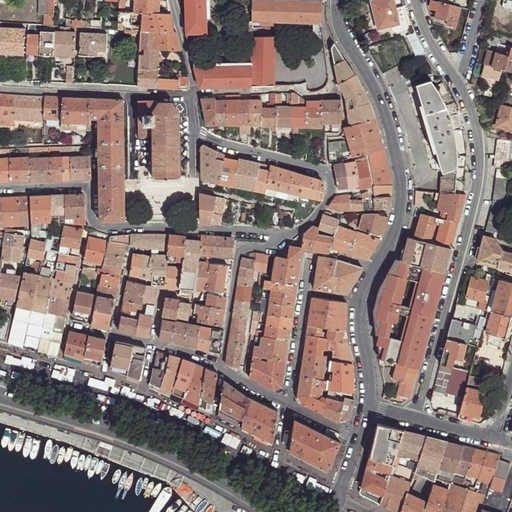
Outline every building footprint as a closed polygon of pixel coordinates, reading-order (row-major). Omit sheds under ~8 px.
[(45,25),(53,25),(54,2),(54,0),(46,0),(45,14),(45,25)] [(159,13),(159,0),(134,0),(134,12),(143,12),(159,13)] [(185,0),(186,33),(206,33),(205,0),(185,0)] [(321,22),(322,0),(317,0),(252,0),(251,21),(319,22),(321,22)] [(391,26),(399,24),(396,8),(393,0),(375,0),(372,1),(378,29),(391,26)] [(461,7),(436,0),(431,0),(430,5),(431,7),(431,8),(437,9),(435,17),(448,20),(447,24),(456,27),(461,7)] [(399,24),(391,26),(392,30),(397,33),(406,31),(409,26),(404,6),(396,8),(399,24)] [(132,18),(132,12),(125,11),(119,11),(119,21),(118,29),(119,29),(132,29),(132,18)] [(174,31),(169,14),(159,13),(143,12),(143,19),(142,30),(174,32),(174,31)] [(141,30),(142,30),(143,19),(132,18),(132,29),(137,30),(141,30)] [(97,27),(103,28),(104,20),(91,19),(91,22),(91,27),(97,27)] [(108,28),(118,29),(119,21),(104,20),(103,28),(108,28)] [(2,28),(2,22),(0,22),(0,52),(25,53),(26,29),(2,28)] [(262,27),(251,27),(251,36),(262,37),(262,27)] [(54,31),(42,30),(42,31),(41,34),(40,54),(53,55),(54,31)] [(176,31),(174,31),(174,32),(142,30),(141,30),(140,48),(141,48),(161,49),(181,50),(176,31)] [(60,31),(54,31),(53,55),(75,56),(76,32),(70,32),(60,31)] [(421,44),(416,32),(405,37),(417,57),(426,53),(421,44)] [(41,34),(29,33),(28,54),(40,54),(41,34)] [(108,34),(96,33),(82,33),(80,55),(97,56),(97,50),(107,51),(108,34)] [(252,86),(274,85),(274,37),(262,37),(251,36),(251,66),(252,66),(252,86)] [(331,48),(335,67),(344,59),(335,43),(331,48)] [(496,52),(492,67),(502,69),(511,71),(511,46),(510,47),(508,55),(496,52)] [(160,69),(161,49),(141,48),(140,68),(159,69),(160,69)] [(485,65),(492,67),(496,52),(489,50),(485,65)] [(338,82),(339,83),(355,74),(344,59),(335,67),(338,82)] [(492,67),(485,65),(482,76),(499,81),(502,69),(492,67)] [(200,87),(252,86),(252,66),(251,66),(195,67),(200,87)] [(159,69),(140,68),(138,87),(158,88),(159,79),(159,73),(159,69)] [(355,74),(339,83),(346,98),(350,125),(375,118),(370,103),(355,74)] [(179,89),(179,80),(167,79),(159,79),(158,88),(170,88),(179,89)] [(443,172),(457,167),(457,161),(457,155),(457,147),(455,135),(453,129),(449,117),(444,104),(442,99),(437,90),(432,81),(417,85),(443,172)] [(15,95),(0,93),(0,119),(2,119),(14,120),(15,95)] [(276,93),(270,94),(270,103),(267,103),(267,108),(270,108),(276,108),(276,107),(276,100),(276,93)] [(31,95),(15,95),(14,120),(29,120),(31,95)] [(45,119),(46,96),(31,95),(29,120),(44,121),(45,119)] [(240,125),(241,100),(241,95),(233,95),(233,100),(228,100),(226,101),(227,125),(240,125)] [(63,97),(46,96),(45,119),(62,119),(63,97)] [(78,98),(63,97),(62,119),(62,122),(76,122),(91,123),(91,118),(91,99),(78,98)] [(202,98),(207,125),(215,125),(215,101),(216,101),(216,98),(202,98)] [(95,99),(91,99),(91,118),(95,118),(98,118),(106,118),(106,99),(95,99)] [(123,100),(106,99),(106,118),(123,118),(123,100)] [(251,100),(241,100),(240,125),(251,125),(251,100)] [(261,100),(251,100),(251,125),(261,125),(262,108),(262,100),(261,100)] [(341,100),(331,101),(331,124),(341,123),(341,100)] [(159,103),(161,103),(161,101),(138,101),(138,136),(153,136),(153,125),(144,125),(144,115),(153,115),(153,112),(159,103)] [(222,101),(216,101),(215,101),(215,125),(227,125),(226,101),(222,101)] [(331,101),(321,101),(321,105),(322,108),(322,124),(331,124),(331,101)] [(172,103),(161,103),(159,103),(153,112),(153,115),(154,115),(154,125),(153,125),(153,136),(154,179),(180,179),(179,112),(172,103)] [(511,107),(502,104),(496,126),(511,130),(511,107)] [(281,107),(276,107),(276,108),(276,127),(279,127),(293,127),(292,107),(281,107)] [(296,107),(292,107),(293,127),(307,127),(306,107),(302,107),(296,107)] [(313,108),(306,107),(307,127),(322,127),(322,124),(322,108),(318,107),(313,108)] [(267,108),(262,108),(261,125),(261,127),(272,127),(276,127),(276,108),(270,108),(267,108)] [(154,115),(153,115),(144,115),(144,125),(153,125),(154,125),(154,115)] [(98,118),(99,142),(124,143),(124,131),(123,118),(106,118),(98,118)] [(384,147),(375,118),(350,125),(345,127),(352,153),(353,156),(384,147)] [(251,125),(240,125),(240,134),(251,134),(251,125)] [(494,167),(507,169),(509,162),(511,141),(498,139),(497,146),(494,167)] [(329,142),(329,151),(344,150),(347,144),(346,140),(329,142)] [(99,142),(99,166),(124,166),(124,153),(124,143),(99,142)] [(201,147),(201,157),(215,159),(218,151),(204,144),(201,147)] [(384,149),(370,153),(374,185),(392,185),(384,149)] [(205,181),(219,183),(224,158),(225,155),(218,151),(215,159),(201,157),(201,176),(205,181)] [(70,157),(59,158),(59,168),(62,168),(62,180),(71,180),(70,157)] [(79,157),(70,157),(71,180),(82,179),(82,167),(80,168),(79,157)] [(91,157),(79,157),(80,168),(82,167),(82,179),(91,179),(91,157)] [(10,158),(0,158),(0,169),(2,169),(2,182),(11,182),(10,158)] [(19,158),(10,158),(11,182),(22,181),(22,168),(19,168),(19,158)] [(30,158),(19,158),(19,168),(22,168),(22,181),(30,181),(30,159),(30,158)] [(39,158),(30,159),(30,181),(42,181),(42,169),(39,169),(39,158)] [(50,158),(39,158),(39,169),(42,169),(42,181),(50,181),(50,158)] [(59,158),(50,158),(50,181),(62,180),(62,168),(59,168),(59,158)] [(219,183),(234,186),(238,161),(224,158),(219,183)] [(234,186),(254,190),(259,169),(260,163),(239,159),(238,161),(234,186)] [(348,187),(344,164),(343,159),(333,162),(335,170),(338,189),(348,187)] [(366,160),(356,162),(360,185),(359,185),(359,188),(372,186),(368,160),(366,160)] [(346,164),(344,164),(348,187),(359,185),(360,185),(356,162),(355,162),(346,164)] [(254,190),(265,192),(266,187),(269,171),(271,165),(268,165),(264,164),(260,163),(259,169),(254,190)] [(266,187),(277,190),(282,169),(271,165),(269,171),(266,187)] [(124,166),(99,166),(99,179),(99,186),(124,186),(124,177),(124,166)] [(439,175),(438,192),(442,192),(455,193),(456,179),(457,167),(443,172),(444,176),(439,175)] [(277,190),(288,193),(294,172),(282,169),(277,190)] [(511,170),(498,169),(494,201),(506,204),(508,204),(511,170)] [(288,193),(299,195),(304,176),(294,172),(288,193)] [(304,176),(299,195),(302,196),(310,197),(315,179),(304,176)] [(320,180),(315,179),(310,197),(314,198),(319,200),(323,201),(324,184),(320,180)] [(392,185),(374,185),(373,186),(373,187),(374,197),(391,196),(392,185)] [(125,205),(124,186),(99,186),(100,205),(125,205)] [(265,194),(276,197),(277,190),(266,187),(265,192),(265,194)] [(276,197),(287,199),(288,193),(277,190),(276,197)] [(451,212),(449,220),(458,222),(465,194),(455,193),(442,192),(437,209),(451,212)] [(287,199),(297,202),(299,195),(288,193),(287,199)] [(65,195),(66,206),(84,205),(84,195),(83,194),(65,195)] [(221,225),(225,199),(202,194),(202,223),(221,225)] [(350,201),(349,194),(337,196),(336,196),(329,206),(340,210),(352,210),(350,201)] [(51,222),(52,220),(51,214),(51,195),(31,196),(32,222),(38,222),(51,222)] [(51,214),(66,214),(66,206),(65,195),(51,195),(51,214)] [(314,198),(310,197),(302,196),(299,209),(299,211),(310,214),(311,210),(314,198)] [(391,196),(374,197),(375,209),(390,208),(391,196)] [(3,226),(6,226),(11,225),(10,215),(15,215),(15,212),(18,212),(17,207),(19,207),(19,197),(4,198),(4,207),(7,207),(7,215),(2,215),(3,226)] [(10,215),(11,225),(29,225),(28,197),(19,197),(19,207),(17,207),(18,212),(15,212),(15,215),(10,215)] [(319,200),(314,198),(311,210),(319,200)] [(363,201),(350,201),(352,210),(365,210),(363,201)] [(493,205),(485,236),(496,239),(497,239),(506,204),(494,201),(493,205)] [(66,214),(66,217),(73,217),(85,216),(84,205),(66,206),(66,214)] [(125,220),(125,205),(100,205),(100,220),(101,221),(125,220)] [(134,205),(125,205),(125,220),(135,220),(134,205)] [(378,212),(363,213),(359,228),(369,231),(383,235),(388,216),(378,212)] [(421,213),(414,238),(451,247),(458,222),(449,220),(421,213)] [(330,232),(335,233),(337,225),(339,220),(330,217),(323,215),(318,228),(320,228),(330,232)] [(332,247),(350,252),(356,231),(337,225),(335,233),(334,236),(331,246),(332,247)] [(304,233),(302,247),(303,248),(305,249),(323,252),(329,253),(332,247),(331,246),(334,236),(329,235),(319,233),(320,228),(318,228),(312,226),(304,233)] [(64,228),(61,245),(80,248),(82,235),(83,229),(65,227),(64,228)] [(369,258),(381,239),(368,235),(356,231),(350,252),(369,258)] [(381,239),(383,235),(369,231),(368,235),(381,239)] [(5,233),(5,236),(4,244),(22,246),(23,236),(23,235),(14,234),(10,233),(6,233),(5,233)] [(168,249),(170,234),(139,233),(133,234),(132,247),(168,249)] [(186,236),(170,234),(168,249),(168,254),(183,256),(186,239),(186,236)] [(232,238),(202,236),(201,241),(200,254),(203,254),(231,256),(232,238)] [(496,239),(485,236),(478,262),(499,267),(503,252),(502,251),(502,249),(496,239)] [(89,237),(84,259),(94,261),(99,239),(89,237)] [(409,237),(403,260),(445,271),(451,247),(414,238),(409,237)] [(106,253),(109,241),(99,239),(94,261),(104,263),(106,253)] [(201,241),(186,239),(183,256),(183,262),(198,266),(199,263),(199,258),(200,256),(200,254),(201,241)] [(27,255),(42,258),(44,250),(46,243),(31,240),(27,255)] [(125,244),(109,241),(106,253),(124,256),(126,246),(125,246),(125,244)] [(2,259),(17,262),(20,262),(21,252),(25,252),(26,249),(22,248),(22,246),(4,244),(2,259)] [(287,257),(276,256),(272,281),(297,285),(302,252),(303,248),(302,247),(289,245),(287,257)] [(242,258),(241,267),(252,269),(254,259),(256,252),(250,253),(250,258),(243,257),(242,258)] [(254,259),(252,269),(259,270),(265,271),(266,271),(268,254),(256,252),(254,259)] [(511,254),(503,252),(499,267),(511,271),(511,254)] [(66,254),(59,253),(58,262),(77,266),(79,257),(78,256),(66,254)] [(124,256),(106,253),(104,263),(104,265),(121,268),(124,256)] [(183,256),(168,254),(168,256),(168,262),(183,263),(183,262),(183,256)] [(133,255),(130,275),(141,278),(144,256),(133,255)] [(151,280),(151,286),(157,287),(165,288),(166,288),(167,268),(168,262),(168,256),(155,255),(154,259),(155,259),(152,280),(151,280)] [(141,278),(151,280),(152,280),(155,259),(154,259),(144,256),(141,278)] [(363,268),(337,259),(329,258),(323,257),(319,256),(314,288),(347,294),(363,268)] [(41,265),(39,272),(46,274),(49,262),(45,262),(46,259),(42,258),(41,265)] [(2,261),(1,268),(7,269),(15,270),(17,262),(2,259),(2,261)] [(380,334),(378,342),(380,358),(385,360),(396,362),(418,368),(419,368),(445,271),(403,260),(396,259),(382,284),(378,293),(374,311),(377,334),(380,334)] [(77,266),(58,262),(56,270),(58,270),(75,274),(77,266)] [(198,266),(183,262),(183,263),(182,264),(182,268),(179,289),(194,290),(198,266)] [(211,264),(199,263),(198,266),(194,290),(205,290),(206,290),(211,264)] [(37,272),(39,272),(41,265),(38,264),(36,266),(35,265),(34,267),(30,267),(30,270),(37,272)] [(206,290),(207,290),(224,292),(224,291),(227,265),(211,264),(206,290)] [(121,268),(104,265),(103,268),(103,270),(102,274),(120,276),(121,268)] [(103,270),(82,266),(81,274),(81,276),(98,280),(99,273),(102,274),(103,270)] [(241,267),(238,283),(250,285),(252,269),(241,267)] [(182,268),(167,268),(166,288),(179,289),(182,268)] [(0,296),(15,300),(20,276),(15,275),(15,270),(7,269),(6,274),(0,273),(0,275),(0,296)] [(58,270),(56,280),(73,283),(75,274),(58,270)] [(14,319),(28,323),(29,318),(31,309),(38,276),(36,275),(26,273),(24,272),(16,306),(14,319)] [(117,287),(120,276),(102,274),(101,280),(100,285),(117,287)] [(489,303),(496,276),(491,275),(489,282),(484,302),(489,303)] [(31,309),(46,313),(46,311),(51,289),(53,279),(53,278),(50,278),(38,276),(31,309)] [(501,278),(496,276),(489,303),(488,309),(493,310),(500,280),(501,278)] [(467,297),(484,302),(489,282),(472,277),(467,297)] [(61,291),(71,293),(73,283),(56,280),(53,279),(51,289),(61,291)] [(270,281),(264,280),(263,287),(271,288),(272,281),(270,281)] [(511,315),(511,282),(500,280),(493,310),(511,315)] [(128,281),(124,301),(143,305),(147,286),(128,281)] [(296,295),(297,285),(272,281),(271,288),(271,291),(296,295)] [(238,283),(236,300),(248,302),(250,285),(238,283)] [(117,287),(100,285),(98,293),(98,295),(115,298),(117,287)] [(147,286),(143,305),(141,314),(152,316),(153,316),(157,291),(157,287),(151,286),(147,286)] [(46,311),(56,314),(61,291),(51,289),(46,311)] [(66,316),(71,293),(61,291),(56,314),(66,316)] [(93,320),(98,295),(95,295),(77,291),(72,315),(93,320)] [(294,305),(296,295),(271,291),(270,295),(269,301),(294,305)] [(225,310),(227,297),(223,296),(208,293),(206,306),(225,310)] [(115,298),(98,295),(93,320),(92,324),(109,328),(115,298)] [(480,309),(482,310),(484,302),(467,297),(465,296),(463,304),(472,307),(480,309)] [(313,297),(308,324),(322,327),(328,328),(345,330),(346,302),(313,297)] [(179,303),(180,303),(180,301),(166,298),(165,307),(178,309),(179,303)] [(236,300),(233,316),(246,318),(248,302),(236,300)] [(124,301),(122,315),(140,319),(141,314),(143,305),(124,301)] [(292,317),(294,305),(269,301),(268,314),(292,317)] [(191,313),(192,305),(180,303),(179,303),(178,309),(176,318),(177,318),(177,317),(189,320),(190,313),(191,313)] [(470,314),(472,307),(463,304),(457,303),(453,319),(468,323),(470,314)] [(223,326),(225,310),(206,306),(196,304),(195,305),(194,313),(199,313),(198,322),(223,326)] [(163,316),(176,318),(178,309),(165,307),(163,316)] [(479,316),(480,309),(472,307),(470,314),(479,316)] [(26,334),(40,338),(43,327),(46,313),(31,309),(29,318),(28,323),(26,334)] [(43,327),(53,329),(56,314),(46,311),(46,313),(43,327)] [(506,339),(511,318),(493,313),(489,325),(489,328),(487,333),(506,339)] [(63,332),(66,316),(56,314),(53,329),(53,330),(63,332)] [(140,319),(136,334),(148,337),(152,316),(141,314),(140,319)] [(291,329),(292,317),(268,314),(267,320),(266,322),(266,325),(291,329)] [(118,330),(136,334),(140,319),(122,315),(118,330)] [(233,316),(231,332),(243,334),(246,318),(233,316)] [(477,346),(485,318),(481,317),(477,329),(475,329),(473,337),(476,338),(475,345),(477,346)] [(467,344),(468,344),(470,336),(473,337),(475,329),(476,325),(468,323),(453,319),(447,339),(467,344)] [(159,339),(173,342),(176,322),(173,322),(162,320),(159,339)] [(176,322),(173,342),(185,345),(188,324),(176,321),(176,322)] [(200,326),(188,324),(185,345),(197,348),(200,326)] [(308,324),(307,335),(323,338),(324,332),(324,331),(321,331),(322,327),(308,324)] [(289,341),(291,329),(266,325),(265,331),(257,330),(256,333),(256,335),(256,336),(262,337),(289,341)] [(213,329),(200,326),(197,348),(210,351),(213,329)] [(328,333),(327,338),(329,338),(347,342),(345,330),(328,328),(327,332),(328,333)] [(224,331),(213,329),(210,351),(221,353),(224,331)] [(64,354),(83,360),(89,335),(69,331),(64,354)] [(231,332),(226,364),(239,367),(243,334),(231,332)] [(254,346),(256,336),(256,335),(251,334),(247,361),(246,361),(245,373),(250,374),(253,355),(254,346)] [(101,365),(104,349),(106,339),(89,335),(83,360),(101,365)] [(307,335),(304,353),(322,355),(322,349),(328,350),(328,349),(329,338),(327,338),(323,338),(307,335)] [(261,347),(262,337),(256,336),(254,346),(261,347)] [(286,360),(289,341),(262,337),(261,347),(254,346),(253,355),(266,357),(286,360)] [(347,342),(329,338),(328,349),(334,350),(332,360),(352,364),(347,342)] [(462,361),(467,344),(447,339),(440,365),(452,368),(455,359),(462,361)] [(128,375),(133,345),(116,341),(110,369),(128,375)] [(146,348),(133,345),(128,375),(140,379),(146,348)] [(165,357),(169,358),(170,355),(157,351),(154,368),(160,370),(162,361),(164,362),(165,357)] [(304,353),(302,364),(324,369),(325,366),(326,359),(326,356),(322,355),(304,353)] [(161,388),(172,394),(183,359),(170,355),(169,358),(161,388)] [(262,384),(266,357),(253,355),(250,374),(250,378),(262,384)] [(151,383),(161,388),(169,358),(165,357),(164,362),(162,361),(160,370),(154,368),(151,383)] [(282,387),(286,360),(266,357),(262,384),(275,390),(282,387)] [(172,394),(184,399),(195,364),(183,359),(172,394)] [(328,379),(328,380),(327,388),(329,389),(332,389),(336,390),(354,392),(352,364),(332,360),(331,360),(330,367),(329,370),(334,370),(333,379),(328,379)] [(410,397),(418,368),(396,362),(392,378),(400,380),(397,394),(410,397)] [(201,396),(206,368),(195,364),(184,399),(200,406),(201,396)] [(302,364),(301,376),(323,379),(324,373),(324,369),(302,364)] [(439,372),(438,374),(451,378),(453,368),(452,368),(440,365),(439,372)] [(218,373),(206,368),(201,396),(213,402),(218,373)] [(468,382),(470,376),(469,376),(470,373),(453,368),(451,378),(468,382)] [(500,384),(503,373),(486,369),(483,379),(500,384)] [(438,374),(433,392),(446,395),(446,394),(451,378),(438,374)] [(301,376),(299,389),(322,397),(322,388),(323,379),(301,376)] [(476,391),(479,378),(470,376),(468,382),(467,388),(476,391)] [(468,382),(451,378),(446,394),(464,399),(467,388),(468,382)] [(229,413),(243,420),(247,397),(224,380),(220,408),(229,413)] [(476,391),(467,388),(464,399),(460,412),(479,417),(485,394),(476,391)] [(302,404),(323,414),(326,397),(324,396),(324,397),(322,397),(299,389),(298,396),(302,404)] [(212,411),(213,402),(201,396),(200,406),(212,411)] [(256,434),(261,404),(247,397),(243,420),(243,427),(254,433),(256,434)] [(326,397),(323,414),(340,422),(345,403),(344,403),(339,402),(339,401),(327,397),(326,397)] [(350,418),(354,400),(345,399),(344,403),(345,403),(340,422),(350,418)] [(278,412),(261,404),(256,434),(273,443),(278,412)] [(218,415),(228,420),(229,413),(220,408),(218,415)] [(460,412),(458,418),(477,423),(479,417),(460,412)] [(228,420),(243,427),(243,420),(229,413),(228,420)] [(294,419),(290,451),(328,470),(341,442),(294,419)] [(370,457),(393,464),(396,452),(392,451),(393,446),(398,447),(404,429),(378,423),(370,457)] [(397,452),(418,459),(426,435),(404,429),(398,447),(397,452)] [(435,481),(436,478),(438,472),(439,467),(448,441),(426,435),(418,459),(414,471),(435,481)] [(439,467),(454,471),(463,445),(448,441),(439,467)] [(454,471),(467,474),(475,448),(463,445),(454,471)] [(467,474),(478,477),(487,451),(475,448),(467,474)] [(478,477),(491,481),(498,459),(500,454),(487,451),(478,477)] [(389,473),(411,481),(412,477),(414,471),(418,459),(397,452),(396,452),(393,464),(389,473)] [(366,471),(388,478),(389,473),(393,464),(370,457),(366,471)] [(498,459),(491,481),(489,487),(501,492),(511,464),(498,459)] [(438,472),(452,476),(454,471),(439,467),(438,472)] [(362,487),(382,495),(388,478),(366,471),(361,486),(362,487)] [(412,477),(433,487),(434,483),(435,481),(414,471),(412,477)] [(436,478),(450,483),(450,482),(451,480),(452,476),(438,472),(436,478)] [(380,503),(397,511),(400,511),(407,491),(411,481),(389,473),(388,478),(382,495),(380,503)] [(434,483),(448,488),(450,483),(436,478),(435,481),(434,483)] [(440,511),(480,511),(482,507),(486,494),(450,482),(450,483),(448,488),(440,511)] [(424,511),(440,511),(448,488),(434,483),(433,487),(428,501),(424,511)] [(475,487),(488,491),(489,487),(476,483),(475,487)] [(360,493),(380,503),(382,495),(362,487),(360,493)] [(400,511),(424,511),(428,501),(407,491),(400,511)]
